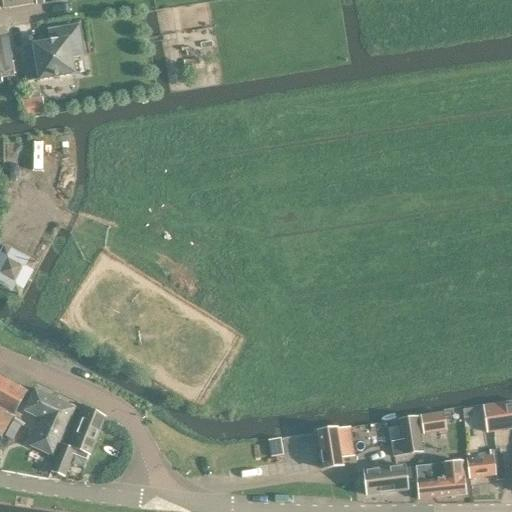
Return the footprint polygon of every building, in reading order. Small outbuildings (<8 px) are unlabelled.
[(6,0),(8,9),(33,5),(31,0),(6,0)] [(33,47),(21,49),(27,81),(38,79),(39,80),(74,75),(71,58),(82,56),(78,26),(47,31),(49,43),(33,46),(33,47)] [(0,82),(1,82),(1,78),(14,76),(7,40),(0,40),(0,82)] [(42,101),(22,104),(24,116),(44,113),(42,101)] [(0,255),(0,288),(19,298),(36,266),(3,249),(0,255)] [(0,377),(0,437),(26,392),(0,377)] [(74,408),(33,389),(23,411),(41,420),(29,446),(52,456),(74,408)] [(511,401),(501,403),(503,411),(503,417),(505,431),(511,430),(511,401)] [(503,411),(501,403),(482,406),(486,434),(505,431),(503,417),(503,411)] [(104,417),(82,405),(66,446),(62,445),(51,472),(63,477),(74,450),(89,456),(104,417)] [(420,416),(420,417),(423,435),(446,431),(443,412),(420,416)] [(393,456),(422,452),(417,418),(398,421),(401,441),(391,443),(393,456)] [(319,432),(323,467),(323,468),(343,465),(343,459),(354,457),(351,428),(319,432)] [(504,470),(501,454),(501,455),(500,449),(489,450),(490,456),(466,459),(469,479),(495,475),(496,480),(504,479),(504,470)] [(465,495),(462,462),(440,464),(415,467),(416,482),(417,482),(419,500),(465,495)] [(406,484),(414,482),(416,482),(415,467),(410,468),(410,467),(405,468),(405,466),(363,472),(366,496),(407,490),(406,484)]
